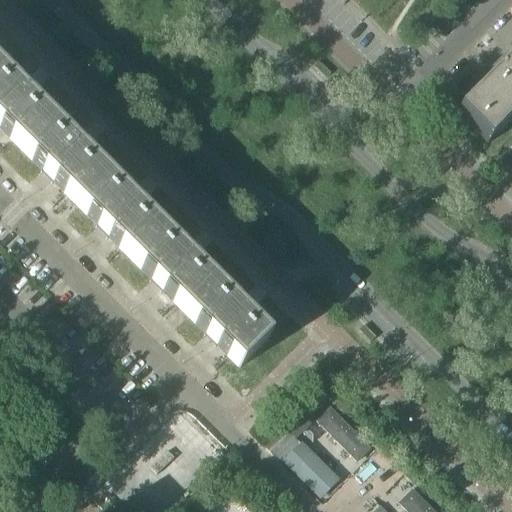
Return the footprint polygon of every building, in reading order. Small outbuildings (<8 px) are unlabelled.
[(474,96),(456,114),(486,145),(496,135),(506,125),(507,124),(511,118),(511,58),(509,61),(504,56),(494,66),(493,66),(488,71),(489,72),(494,76),(479,91),(474,96)] [(0,129),(9,139),(9,140),(31,161),(32,161),(42,171),(39,174),(40,175),(42,173),(52,182),(50,185),(50,186),(53,183),(63,193),(63,194),(86,216),(87,216),(97,226),(94,229),(95,230),(97,228),(107,237),(105,240),(108,238),(118,248),(118,249),(140,270),(140,271),(141,270),(150,280),(151,280),(148,283),(149,284),(151,282),(161,291),(159,294),(159,295),(162,292),(172,302),(172,303),(194,325),(194,324),(195,325),(195,324),(195,325),(205,334),(205,335),(202,337),(203,338),(205,336),(215,346),(213,348),(214,349),(216,346),(226,356),(227,357),(226,357),(238,368),(239,369),(268,340),(266,339),(267,339),(245,317),(248,313),(248,312),(246,313),(243,310),(243,309),(242,308),(242,309),(238,305),(239,303),(238,303),(235,306),(234,306),(190,263),(191,262),(194,259),(193,258),(192,259),(188,255),(187,254),(183,250),(185,249),(184,248),(180,252),(136,208),(140,205),(139,204),(138,205),(134,201),(135,201),(134,200),(133,200),(129,196),(130,195),(130,194),(126,197),(126,198),(81,154),(85,150),(84,149),(83,150),(80,146),(79,145),(74,141),(76,140),(75,139),(71,143),(27,99),(31,95),(30,95),(29,96),(25,92),(26,92),(25,91),(24,91),(20,87),(21,86),(21,85),(17,88),(17,89),(0,72),(0,129)] [(284,431),(283,431),(264,450),(271,458),(290,439),(292,440),(310,422),(309,420),(328,401),(320,394),(301,413),(302,414),(284,431)] [(314,422),(355,463),(368,451),(327,409),(314,422)] [(299,477),(299,478),(299,479),(300,481),(301,482),(302,483),(304,483),(305,483),(307,483),(308,483),(309,482),(310,481),(311,480),(312,479),(312,477),(312,476),(312,474),(311,473),(310,472),(309,471),(308,470),(307,470),(305,470),(304,470),(302,471),(301,471),(300,473),(299,474),(299,475),(299,477)] [(398,506),(404,511),(429,511),(411,493),(398,506)]
